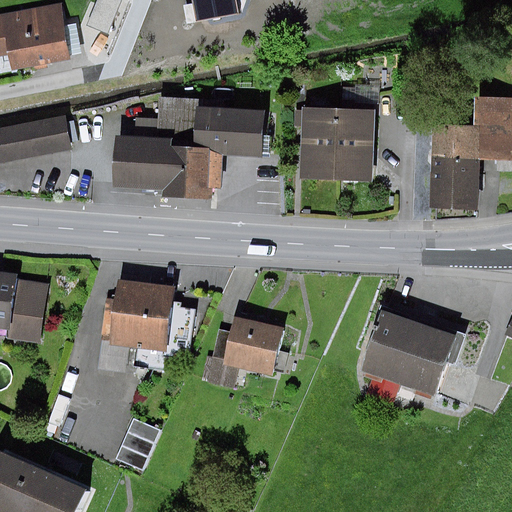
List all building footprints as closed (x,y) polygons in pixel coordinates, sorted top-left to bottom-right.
[(96,0),(86,25),(107,33),(120,0),(96,0)] [(191,0),(195,22),(239,14),(235,0),(191,0)] [(58,5),(0,16),(0,56),(9,55),(12,71),(69,60),(69,56),(63,27),(58,5)] [(75,25),(63,27),(69,56),(81,53),(75,25)] [(145,137),(127,136),(125,188),(173,190),(173,202),(230,205),(232,150),(273,152),(274,112),(232,111),(233,99),(171,96),(170,118),(146,117),(145,137)] [(473,125),(435,124),(431,207),(476,209),(479,159),(511,160),(511,99),(475,98),(473,125)] [(385,111),(313,108),(310,179),(383,182),(385,111)] [(76,114),(0,128),(0,164),(82,149),(76,114)] [(18,274),(0,271),(0,328),(8,330),(6,340),(40,344),(47,285),(17,281),(18,274)] [(174,287),(116,280),(114,300),(106,300),(101,345),(129,349),(127,366),(163,370),(164,357),(189,360),(195,309),(181,308),(182,303),(172,302),(174,287)] [(454,337),(382,312),(360,373),(372,377),(365,397),(393,407),(400,386),(433,397),(454,337)] [(282,330),(233,319),(230,332),(223,366),(237,369),(272,377),(282,330)] [(223,366),(230,332),(219,330),(206,382),(232,388),(237,369),(223,366)] [(129,349),(101,345),(98,370),(126,373),(127,366),(129,349)] [(134,418),(116,458),(141,469),(159,430),(134,418)] [(83,511),(92,492),(5,453),(0,464),(0,511),(83,511)]
